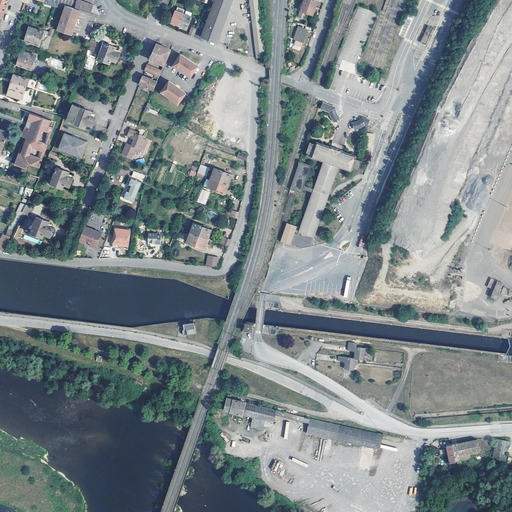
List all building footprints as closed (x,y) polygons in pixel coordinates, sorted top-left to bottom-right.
[(59,3),(67,6),(76,9),(78,2),(77,2),(70,0),(56,0),(56,1),(59,3)] [(94,5),(80,0),(78,0),(77,2),(78,2),(76,9),(82,11),(91,14),(94,5)] [(232,0),(215,0),(201,38),(216,44),(217,42),(232,0)] [(265,57),(257,0),(248,0),(256,58),(265,57)] [(318,1),(315,0),(305,0),(299,18),(302,19),(305,12),(313,15),(318,1)] [(76,9),(67,6),(65,11),(67,12),(65,15),(64,15),(63,19),(64,19),(63,21),(62,25),(60,25),(58,31),(59,31),(74,36),(77,26),(78,21),(82,11),(76,9)] [(172,23),(180,26),(184,14),(177,11),(172,23)] [(192,17),(184,14),(180,26),(187,29),(192,17)] [(106,27),(97,24),(94,31),(100,33),(104,34),(106,27)] [(427,44),(433,28),(427,25),(421,42),(427,44)] [(308,29),(299,26),(293,44),(302,47),(308,29)] [(45,31),(31,27),(26,41),(40,46),(45,31)] [(100,33),(94,31),(92,39),(91,42),(91,43),(96,44),(96,43),(97,43),(100,33)] [(97,43),(96,43),(96,44),(91,43),(88,50),(93,52),(93,51),(99,53),(102,45),(97,43)] [(117,47),(105,43),(99,59),(111,63),(112,60),(117,62),(120,54),(115,52),(117,47)] [(171,49),(157,43),(153,50),(150,58),(164,65),(171,49)] [(37,55),(23,50),(18,65),(33,69),(34,64),(37,55)] [(189,60),(181,54),(173,66),(190,77),(198,66),(189,60)] [(162,70),(147,64),(145,70),(155,74),(154,77),(158,79),(162,70)] [(29,79),(15,74),(8,95),(23,100),(29,79)] [(157,81),(143,75),(141,79),(139,84),(153,90),(157,81)] [(177,87),(169,81),(161,92),(178,104),(186,93),(177,87)] [(83,92),(75,89),(72,97),(79,100),(83,92)] [(146,107),(149,108),(157,112),(159,108),(148,103),(146,107)] [(92,112),(74,105),(68,121),(86,128),(88,124),(93,126),(96,118),(91,116),(92,112)] [(336,109),(331,108),(328,114),(331,114),(335,121),(341,117),(336,109)] [(52,138),(51,138),(55,127),(51,125),(52,120),(31,112),(29,120),(35,122),(33,129),(26,126),(23,137),(29,139),(23,154),(20,152),(15,164),(26,168),(28,163),(41,167),(49,144),(50,144),(52,138)] [(368,120),(361,118),(354,121),(357,127),(363,125),(366,126),(368,120)] [(29,120),(26,126),(33,129),(35,122),(29,120)] [(9,132),(0,128),(0,153),(2,154),(9,132)] [(137,132),(131,129),(128,135),(134,138),(133,142),(130,140),(129,143),(127,142),(122,153),(132,158),(134,152),(135,153),(136,151),(138,151),(143,150),(147,140),(143,138),(144,136),(140,134),(139,135),(137,134),(137,132)] [(89,142),(65,133),(59,149),(82,158),(89,142)] [(328,147),(346,154),(348,148),(330,142),(328,147)] [(346,154),(328,147),(317,143),(316,146),(313,155),(312,158),(323,162),(339,168),(351,172),(353,168),(355,160),(356,157),(346,154)] [(308,153),(313,155),(316,146),(311,144),(308,153)] [(355,160),(353,168),(359,170),(362,162),(355,160)] [(315,238),(339,168),(323,162),(313,190),(312,192),(299,230),(298,232),(315,238)] [(302,193),(303,188),(304,186),(311,167),(299,163),(290,189),(302,193)] [(201,165),(198,172),(204,174),(207,176),(210,168),(201,165)] [(70,172),(58,167),(52,183),(64,188),(65,184),(70,186),(73,178),(68,176),(70,172)] [(212,177),(229,184),(232,174),(215,168),(212,177)] [(148,176),(135,171),(129,185),(131,186),(129,191),(127,190),(124,197),(134,201),(143,181),(146,183),(148,176)] [(226,193),(229,184),(212,177),(208,187),(226,193)] [(26,187),(24,194),(31,196),(33,189),(26,187)] [(210,192),(203,189),(199,200),(206,203),(210,192)] [(26,205),(22,203),(18,210),(11,224),(16,226),(23,212),(26,205)] [(33,207),(27,204),(26,205),(23,212),(30,215),(33,207)] [(49,221),(38,217),(32,233),(44,237),(45,233),(52,236),(54,228),(48,225),(49,221)] [(195,223),(191,233),(208,239),(212,230),(195,223)] [(295,231),(296,229),(297,226),(288,223),(281,242),(290,245),(295,231)] [(103,232),(86,226),(81,239),(87,242),(88,242),(88,241),(89,241),(90,241),(92,242),(91,243),(92,243),(92,244),(98,246),(103,232)] [(131,230),(116,228),(115,236),(115,237),(114,238),(114,245),(129,246),(131,230)] [(158,233),(149,233),(149,245),(151,245),(151,247),(156,247),(156,243),(161,243),(162,235),(158,235),(158,233)] [(208,239),(191,233),(188,242),(205,248),(208,239)] [(7,235),(4,234),(0,242),(0,248),(5,250),(12,236),(7,235)] [(219,257),(209,255),(207,265),(218,266),(219,257)] [(502,282),(496,280),(490,296),(496,298),(502,282)] [(194,324),(183,325),(184,330),(183,330),(183,335),(195,334),(194,324)] [(356,344),(349,343),(348,350),(355,351),(354,358),(358,359),(363,360),(364,354),(367,354),(368,349),(356,347),(356,344)] [(358,359),(354,358),(339,356),(338,360),(345,361),(345,369),(357,370),(358,359)] [(224,410),(242,415),(245,402),(227,398),(224,410)] [(309,422),(309,418),(310,417),(284,411),(284,409),(278,407),(277,410),(245,402),(242,415),(252,417),(250,427),(262,430),(265,420),(272,422),(274,414),(309,422)] [(383,434),(309,418),(309,422),(306,433),(379,449),(383,434)] [(506,438),(493,436),(490,454),(496,455),(496,457),(501,457),(503,458),(506,438)] [(475,437),(454,440),(458,458),(467,456),(467,450),(477,449),(475,437)] [(458,458),(454,440),(443,442),(447,460),(458,458)] [(272,470),(280,472),(282,463),(274,461),(272,470)]
